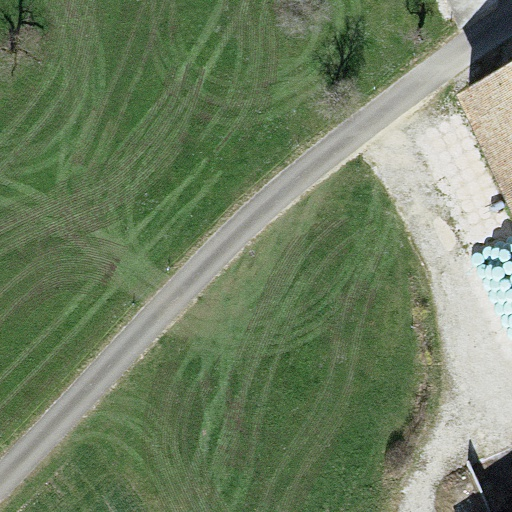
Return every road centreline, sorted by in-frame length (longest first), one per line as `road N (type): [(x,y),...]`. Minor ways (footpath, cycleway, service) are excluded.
road 1 (unclassified): [(0,482),(188,275),(293,189)]
road 2 (residential): [(293,189),(511,16)]
